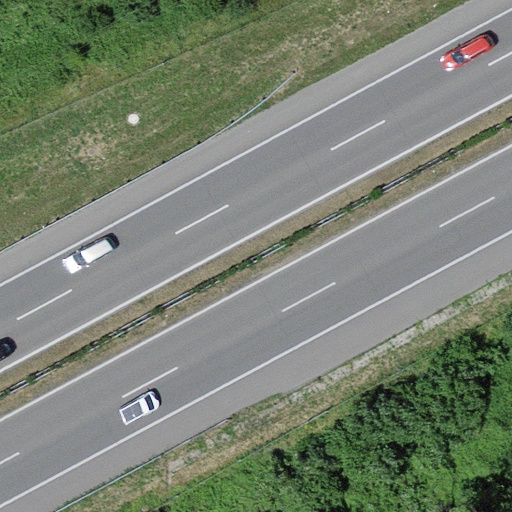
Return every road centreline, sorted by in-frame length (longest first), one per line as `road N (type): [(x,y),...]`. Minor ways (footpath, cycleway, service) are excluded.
road 1 (motorway): [(0,464),(511,188)]
road 2 (motorway): [(511,53),(0,329)]
